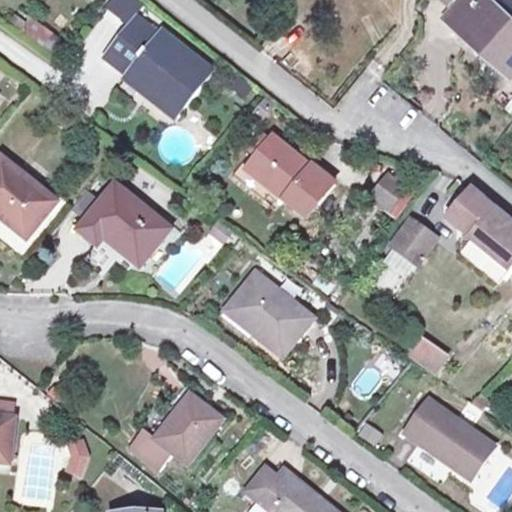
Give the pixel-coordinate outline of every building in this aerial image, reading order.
[(82,0),(80,4),(97,16),(107,0),(82,0)] [(109,0),(103,10),(124,25),(140,3),(135,0),(109,0)] [(465,0),(441,0),(437,5),(450,18),(465,0)] [(511,84),(511,39),(470,2),(443,33),(456,45),(462,38),(488,61),(482,68),(507,90),(511,84)] [(30,25),(27,29),(14,19),(6,31),(60,69),(69,53),(30,25)] [(137,30),(105,70),(183,126),(213,89),(137,30)] [(230,80),(221,92),(242,109),(251,97),(230,80)] [(326,192),(274,148),(270,153),(247,178),(273,200),(299,222),(326,192)] [(0,228),(22,247),(50,213),(0,171),(0,228)] [(408,188),(387,172),(367,199),(388,215),(408,188)] [(84,250),(79,256),(100,273),(113,257),(128,269),(159,231),(105,187),(89,206),(75,223),(66,234),(84,250)] [(511,252),(511,225),(470,187),(447,213),(458,224),(458,249),(490,278),(511,252)] [(89,206),(73,194),(60,210),(75,223),(89,206)] [(437,241),(407,218),(385,247),(415,270),(437,241)] [(248,342),(280,367),(309,330),(252,285),(227,316),(253,337),(248,342)] [(428,358),(423,364),(412,355),(404,364),(430,384),(442,368),(428,358)] [(370,400),(376,375),(359,371),(353,396),(370,400)] [(488,410),(478,402),(470,412),(480,419),(488,410)] [(154,449),(143,441),(130,459),(159,480),(171,463),(186,474),(219,430),(186,405),(154,449)] [(492,458),(431,412),(406,445),(467,491),(492,458)] [(0,417),(0,431),(10,433),(12,419),(0,417)] [(384,437),(371,428),(363,439),(377,448),(384,437)] [(0,476),(8,477),(13,433),(10,433),(0,431),(0,476)] [(68,451),(60,461),(70,468),(68,485),(80,487),(82,466),(68,451)] [(252,511),(254,511),(322,511),(284,481),(279,487),(264,475),(242,503),(252,511)]
